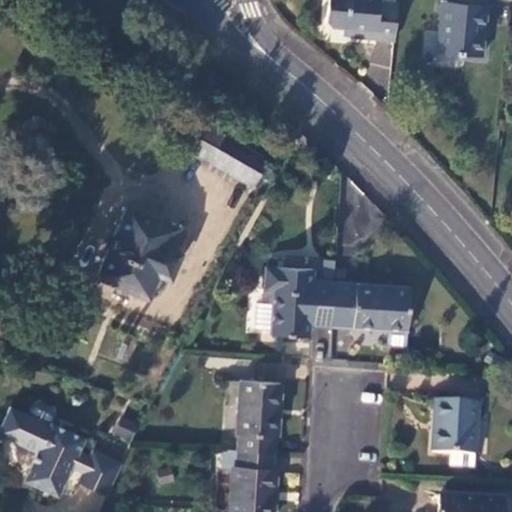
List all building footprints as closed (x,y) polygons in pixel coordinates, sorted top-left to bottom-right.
[(380,0),(328,0),(326,21),(331,26),(349,28),(349,31),(353,36),(395,40),(398,3),(380,1),(380,0)] [(486,0),(448,0),(448,2),(442,1),(437,52),(481,56),(486,0)] [(213,111),(191,149),(252,185),(266,160),(222,134),(230,121),(213,111)] [(176,229),(126,207),(97,277),(147,298),(157,274),(169,280),(180,254),(167,249),(176,229)] [(314,271),(263,267),(262,289),(272,291),(269,332),(311,335),(311,325),(333,327),(333,326),(336,284),(336,283),(314,282),(314,271)] [(410,289),(336,284),(333,326),(407,330),(410,289)] [(280,383),(239,380),(236,435),(239,435),(238,450),(274,452),(274,437),(277,437),(280,383)] [(108,495),(123,463),(94,449),(91,455),(81,450),(87,438),(53,422),(57,414),(54,406),(41,400),(34,403),(28,413),(12,405),(0,429),(0,432),(38,451),(25,480),(59,496),(73,467),(83,472),(78,481),(108,495)] [(473,468),(474,456),(478,403),(435,400),(431,453),(450,454),(449,466),(473,468)] [(274,452),(238,450),(236,466),(232,466),(228,511),(273,511),(276,468),(273,468),(274,452)] [(503,511),(504,500),(439,496),(437,511),(503,511)]
